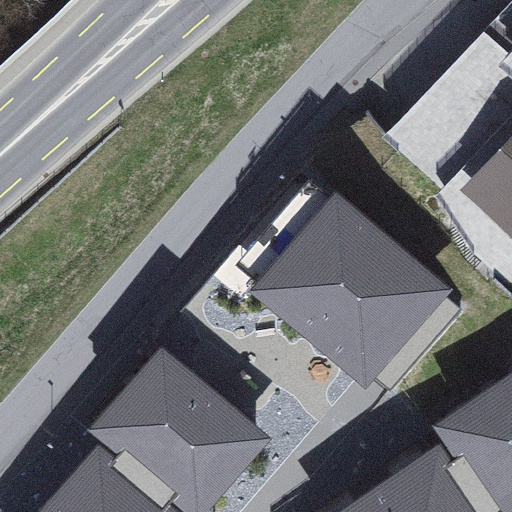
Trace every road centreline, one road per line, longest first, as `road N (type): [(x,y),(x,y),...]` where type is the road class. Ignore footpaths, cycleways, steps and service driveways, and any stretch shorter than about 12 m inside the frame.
road 1 (unclassified): [(0,436),(360,33),(400,0)]
road 2 (primary): [(0,153),(166,0)]
